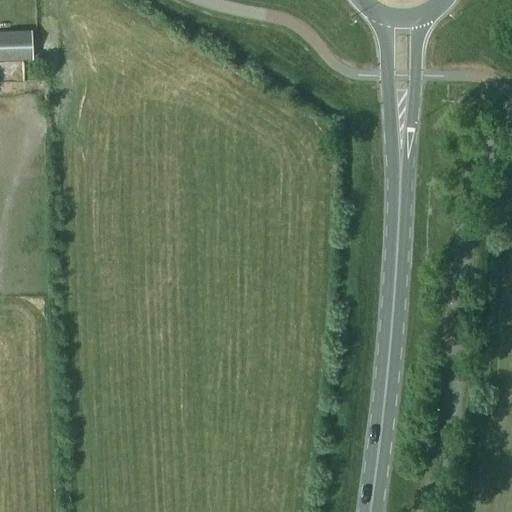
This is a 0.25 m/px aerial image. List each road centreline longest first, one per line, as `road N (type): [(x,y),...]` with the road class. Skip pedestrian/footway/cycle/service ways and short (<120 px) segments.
road 1 (unclassified): [(425,511),(454,390),(467,215),(483,166),(511,122)]
road 2 (primary): [(369,511),(390,341),(400,143)]
road 3 (primary): [(400,143),(410,122),(422,15)]
road 4 (primary): [(385,16),(390,122),(400,143)]
